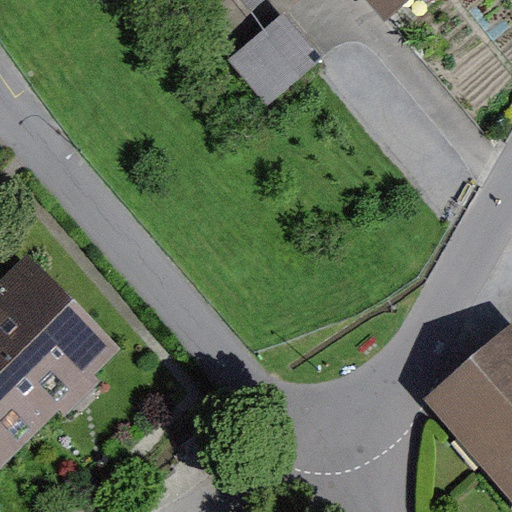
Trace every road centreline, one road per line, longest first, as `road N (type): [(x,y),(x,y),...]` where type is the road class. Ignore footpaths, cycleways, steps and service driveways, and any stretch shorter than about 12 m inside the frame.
road 1 (residential): [(0,103),(227,364),(272,407),(325,428)]
road 2 (residential): [(352,418),(416,355),(511,191)]
road 3 (residential): [(325,428),(180,511)]
